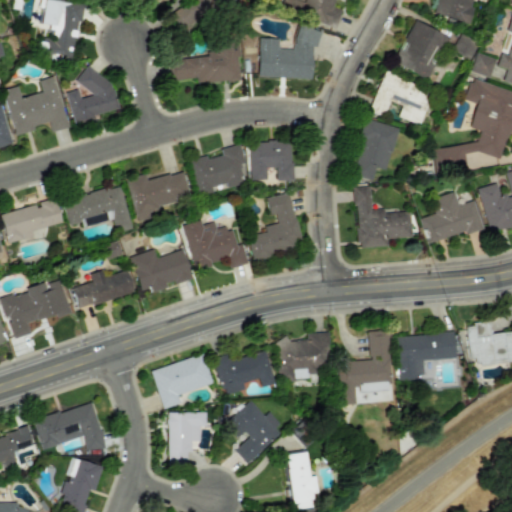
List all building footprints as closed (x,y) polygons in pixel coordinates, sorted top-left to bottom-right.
[(78,1),(63,0),(41,0),(39,24),(51,25),(49,39),(40,38),(39,52),(73,55),(78,1)] [(185,0),(167,13),(182,34),(220,6),(222,10),(235,0),(185,0)] [(303,0),(303,2),(294,0),(281,0),(279,10),(335,25),(340,9),(331,6),(332,0),(303,0)] [(435,0),(432,14),(467,23),(472,0),(435,0)] [(501,81),(511,84),(511,14),(510,14),(504,31),(511,33),(505,54),(499,52),(495,66),(504,69),(501,81)] [(390,63),(424,81),(447,38),(412,20),(390,63)] [(255,77),(309,79),(310,46),(317,46),(318,29),(293,28),(292,49),(277,49),(277,38),(257,38),(255,77)] [(467,60),(476,44),(459,35),(450,51),(467,60)] [(239,79),(235,39),(205,42),(207,56),(166,60),(169,81),(194,78),(195,84),(239,79)] [(487,77),(493,60),(475,53),(469,71),(487,77)] [(71,121),(117,108),(108,79),(97,82),(93,69),(78,73),(84,97),(78,98),(75,89),(63,92),(71,121)] [(418,125),(430,90),(380,72),(366,111),(381,116),(387,101),(399,105),(395,117),(418,125)] [(12,135),(32,130),(32,126),(46,122),(49,132),(65,128),(52,76),(36,80),(39,92),(18,97),(15,86),(1,89),(12,135)] [(429,149),(432,171),(442,169),(447,171),(464,168),(461,153),(472,152),(498,159),(511,115),(511,91),(469,79),(464,97),(474,99),(467,127),(477,130),(474,142),(429,149)] [(0,108),(0,146),(9,144),(0,108)] [(396,128),(362,118),(357,138),(361,139),(351,175),(370,181),(374,168),(384,171),(396,128)] [(248,180),(264,179),(263,167),(273,167),(273,181),(290,180),(289,140),(247,141),(248,180)] [(186,160),(194,196),(211,192),(210,187),(223,184),(224,188),(237,185),(235,176),(240,174),(237,164),(242,164),(238,144),(218,148),(219,155),(205,158),(205,155),(186,160)] [(475,188),(486,232),(511,225),(511,169),(503,172),(508,194),(497,197),(494,183),(475,188)] [(125,178),(136,221),(158,215),(156,205),(187,197),(180,171),(145,180),(143,174),(125,178)] [(60,198),(66,225),(79,222),(80,227),(111,220),(114,232),(128,229),(118,185),(60,198)] [(409,237),(408,211),(382,213),(381,209),(369,210),(368,185),(352,186),(355,248),(384,246),(384,239),(409,237)] [(472,200),(456,204),(452,191),(428,199),(432,213),(418,217),(426,243),(462,232),(463,234),(480,229),(472,200)] [(263,197),(267,215),(273,214),(275,223),(262,226),(263,232),(245,236),(249,258),(299,248),(288,193),(263,197)] [(59,223),(53,198),(34,203),(34,204),(0,213),(0,227),(4,244),(31,237),(29,231),(59,223)] [(180,225),(192,269),(224,260),(226,268),(245,263),(240,243),(232,245),(227,225),(214,228),(212,221),(200,225),(199,220),(180,225)] [(189,278),(180,249),(154,257),(151,249),(127,256),(138,291),(146,288),(148,293),(165,287),(164,286),(189,278)] [(131,292),(124,270),(102,277),(100,270),(87,274),(89,281),(68,288),(75,309),(131,292)] [(68,313),(58,279),(44,283),(44,282),(23,287),(24,291),(0,297),(0,311),(2,318),(5,317),(11,338),(28,334),(25,323),(53,314),(54,317),(68,313)] [(511,361),(511,331),(490,333),(489,322),(465,324),(468,365),(511,361)] [(366,360),(335,362),(337,405),(353,404),(352,384),(388,382),(385,331),(365,332),(366,360)] [(274,340),(276,380),(306,379),(306,374),(319,373),(319,364),(328,364),(326,332),(303,333),(304,340),(285,341),(285,340),(274,340)] [(393,335),(395,379),(421,377),(420,360),(453,358),(451,332),(393,335)] [(272,384),(263,348),(212,360),(220,395),(242,390),(240,383),(256,379),(258,387),(272,384)] [(147,370),(159,409),(177,404),(174,395),(210,384),(200,354),(147,370)] [(244,464),(281,431),(265,413),(261,416),(247,400),(222,423),(235,437),(242,431),(246,437),(231,450),(244,464)] [(81,437),(85,451),(103,446),(90,402),(30,419),(39,449),(81,437)] [(203,412),(164,412),(165,464),(184,463),(184,452),(189,452),(188,441),(197,441),(197,426),(203,425),(203,412)] [(30,446),(26,429),(0,435),(0,464),(13,462),(10,451),(30,446)] [(290,510),(312,507),(311,493),(315,493),(313,475),(308,476),(304,452),(282,455),(290,510)] [(56,511),(80,511),(88,490),(92,491),(99,466),(75,459),(67,483),(63,481),(54,511),(56,511)] [(0,502),(0,511),(28,511),(29,511),(15,511),(15,503),(0,502)]
